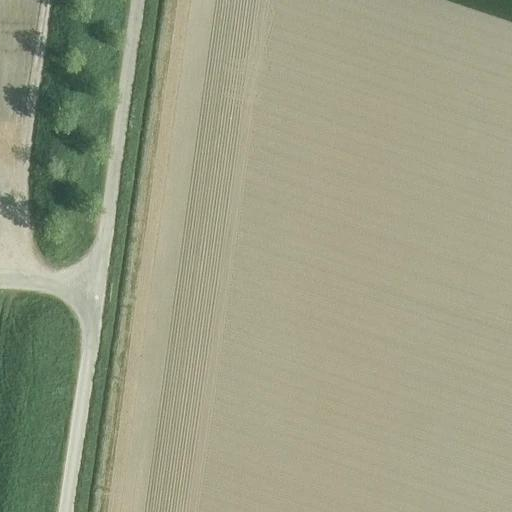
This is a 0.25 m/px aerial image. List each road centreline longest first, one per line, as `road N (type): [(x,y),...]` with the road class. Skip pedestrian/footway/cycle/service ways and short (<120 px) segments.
road 1 (unclassified): [(95,282),(135,0)]
road 2 (track): [(50,0),(20,207),(27,278)]
road 3 (unclassified): [(64,511),(95,282)]
